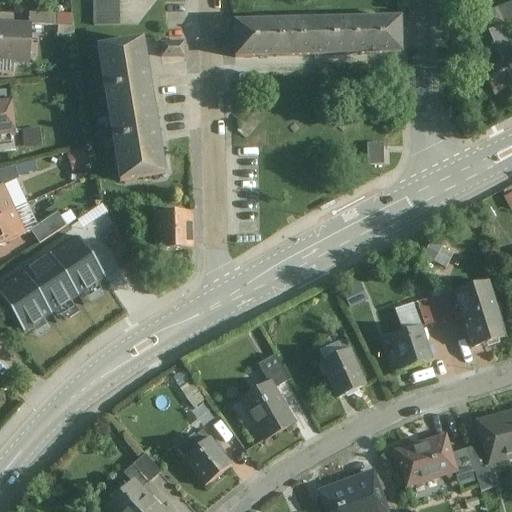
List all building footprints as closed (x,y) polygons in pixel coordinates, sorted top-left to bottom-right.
[(118,26),(117,0),(94,0),(95,26),(118,26)] [(29,14),(28,25),(56,26),(56,15),(29,14)] [(347,18),(348,56),(403,54),(402,17),(347,18)] [(347,18),(289,20),(290,57),(348,56),(347,18)] [(234,21),(235,59),(290,57),(289,20),(234,21)] [(28,25),(0,23),(0,60),(27,61),(28,25)] [(511,85),(511,53),(497,25),(468,40),(496,93),(511,85)] [(144,66),(139,37),(92,45),(114,169),(161,161),(153,113),(144,66)] [(165,44),(165,57),(185,57),(185,44),(165,44)] [(0,101),(0,137),(13,136),(9,101),(0,101)] [(367,142),(368,163),(383,163),(383,142),(367,142)] [(0,170),(0,187),(2,186),(17,179),(14,167),(0,170)] [(0,215),(13,210),(2,186),(0,187),(0,215)] [(13,210),(0,215),(0,245),(24,235),(13,210)] [(30,230),(39,244),(64,227),(56,214),(30,230)] [(159,219),(160,252),(191,252),(191,218),(159,219)] [(53,253),(49,255),(76,297),(103,279),(82,247),(76,238),(53,253)] [(424,254),(445,265),(451,253),(431,242),(424,254)] [(26,270),(22,273),(49,315),(76,297),(49,255),(44,259),(26,270)] [(17,277),(0,287),(0,298),(0,299),(2,302),(22,333),(49,315),(22,273),(17,277)] [(504,336),(488,284),(456,294),(471,346),(504,336)] [(435,301),(417,307),(424,329),(442,323),(435,301)] [(430,361),(420,329),(390,338),(400,371),(430,361)] [(365,387),(349,351),(320,364),(337,400),(365,387)] [(260,366),(270,384),(273,388),(287,381),(274,359),(260,366)] [(270,384),(239,402),(262,442),(293,424),(273,388),(270,384)] [(511,412),(476,422),(482,445),(488,468),(511,461),(511,412)] [(446,435),(394,452),(406,490),(454,475),(458,473),(452,455),(446,435)] [(210,441),(184,462),(204,487),(230,466),(210,441)] [(482,445),(467,450),(475,473),(481,494),(496,489),(488,468),(482,445)] [(467,450),(452,455),(458,473),(454,475),(455,480),(475,473),(467,450)] [(157,473),(144,457),(126,472),(140,488),(157,473)] [(386,511),(372,473),(317,493),(323,511),(386,511)] [(160,511),(132,483),(104,510),(105,511),(160,511)]
